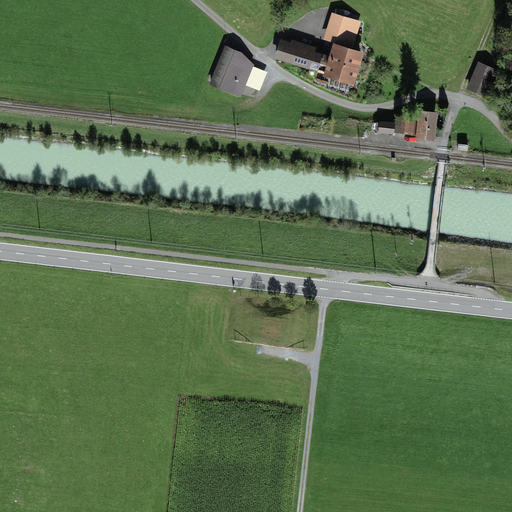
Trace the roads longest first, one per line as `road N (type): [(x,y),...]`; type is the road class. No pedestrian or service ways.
road 1 (primary): [(0,251),(325,289)]
road 2 (unclassified): [(456,96),(345,104),(271,64),(194,0)]
road 3 (unclassified): [(456,96),(427,283)]
road 4 (primary): [(325,289),(486,308)]
